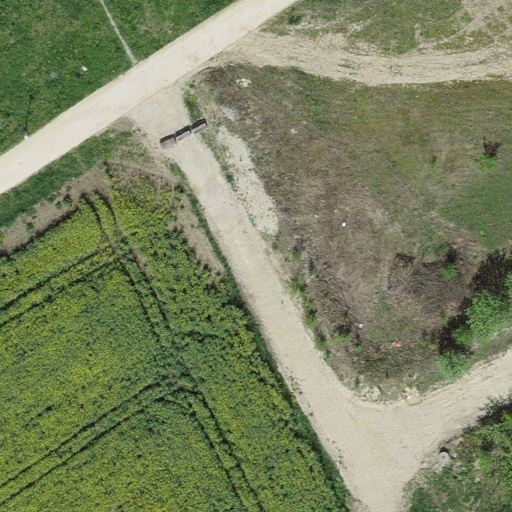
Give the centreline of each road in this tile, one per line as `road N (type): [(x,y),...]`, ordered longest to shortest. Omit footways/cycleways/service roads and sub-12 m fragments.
road 1 (track): [(114,0),(239,256)]
road 2 (track): [(354,455),(239,256)]
road 3 (track): [(511,377),(354,455)]
